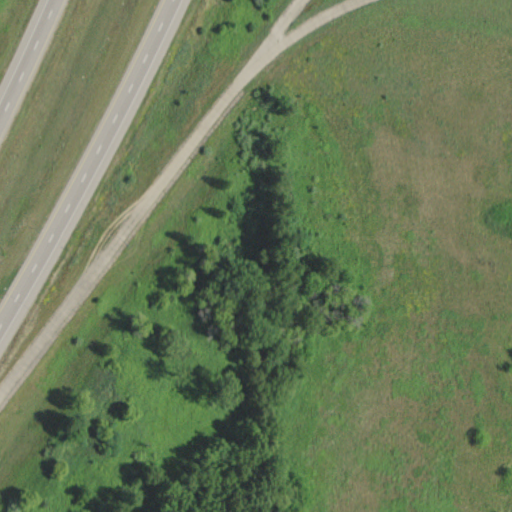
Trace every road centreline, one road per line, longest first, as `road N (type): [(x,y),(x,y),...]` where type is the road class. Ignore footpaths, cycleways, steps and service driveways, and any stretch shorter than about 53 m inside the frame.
road 1 (motorway): [(0,327),(174,0)]
road 2 (motorway): [(56,0),(0,125)]
